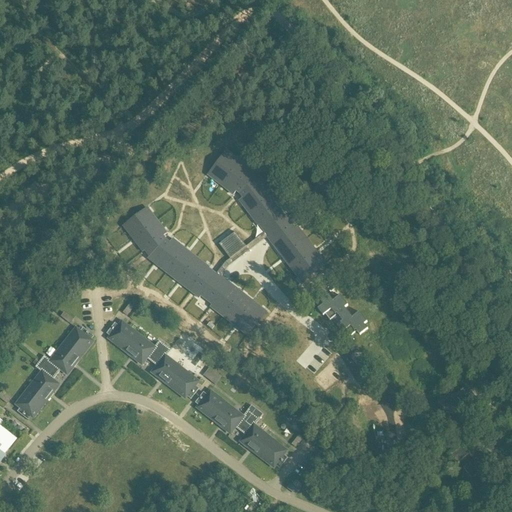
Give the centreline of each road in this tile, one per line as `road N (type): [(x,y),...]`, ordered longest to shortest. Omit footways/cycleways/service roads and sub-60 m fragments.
road 1 (track): [(511,320),(266,0)]
road 2 (track): [(259,0),(140,121),(39,155),(0,180)]
road 3 (track): [(0,233),(29,201),(112,155),(123,129)]
